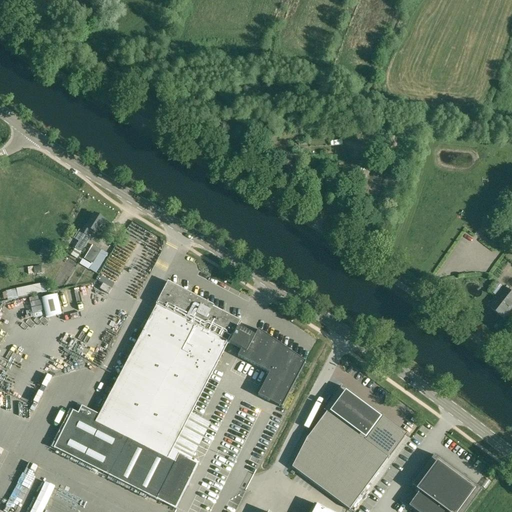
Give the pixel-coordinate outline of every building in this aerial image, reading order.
[(370,171),(356,165),(351,177),(364,183),(370,171)] [(79,230),(73,238),(79,241),(74,248),(80,252),(90,237),(87,235),(90,231),(95,234),(103,221),(93,215),(85,227),(83,226),(80,231),(79,230)] [(82,259),(80,263),(95,273),(107,254),(92,246),(84,260),(82,259)] [(42,265),(28,268),(29,274),(40,272),(41,274),(45,274),(44,268),(43,268),(42,265)] [(281,408),(305,362),(258,330),(254,336),(238,328),(237,327),(240,321),(213,307),(213,306),(168,282),(156,305),(95,422),(73,411),(54,447),(175,510),(198,465),(191,461),(210,424),(191,414),(228,343),(234,346),(233,348),(237,350),(238,348),(241,350),(237,356),(269,373),(258,395),(281,408)] [(489,292),(495,297),(488,306),(503,318),(511,305),(511,294),(502,287),(497,283),(489,292)] [(112,289),(103,284),(100,289),(108,294),(112,289)] [(57,295),(41,298),(45,318),(61,315),(57,295)] [(358,437),(344,456),(374,477),(388,459),(406,434),(342,386),(323,411),(358,437)] [(465,511),(482,490),(434,455),(412,485),(420,491),(408,506),(415,511),(465,511)]
